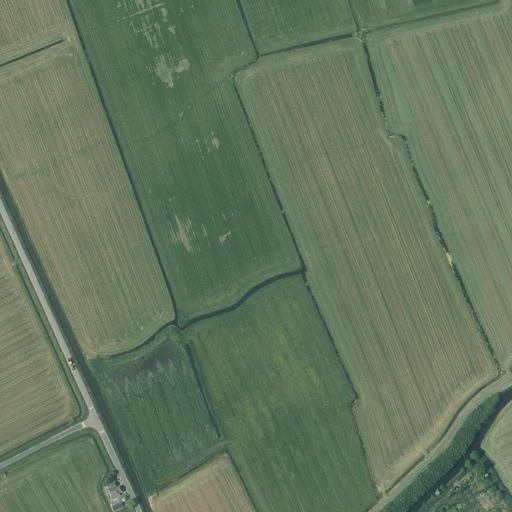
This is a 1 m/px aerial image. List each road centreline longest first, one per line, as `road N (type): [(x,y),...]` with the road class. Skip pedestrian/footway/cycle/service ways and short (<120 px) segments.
road 1 (tertiary): [(95,418),(0,205)]
road 2 (unclassified): [(373,511),(511,372)]
